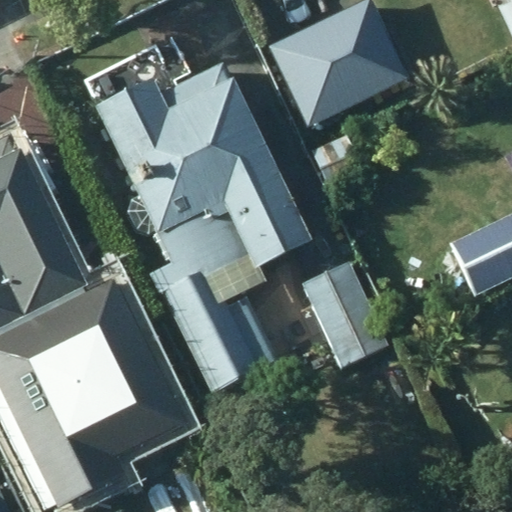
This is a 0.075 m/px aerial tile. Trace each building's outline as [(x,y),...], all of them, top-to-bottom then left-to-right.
[(309,133),(419,78),(380,0),(376,0),(269,54),(309,133)] [(511,0),(478,0),(454,11),(480,74),(511,59),(511,0)] [(161,272),(141,282),(204,403),(270,369),(233,300),(257,287),(251,275),(303,248),(213,72),(172,92),(150,50),(80,86),(93,112),(82,118),(161,272)] [(72,299),(0,154),(0,355),(33,339),(24,323),(72,299)] [(511,283),(511,218),(434,252),(458,307),(511,283)] [(336,271),(291,289),(330,373),(374,353),(336,271)]
